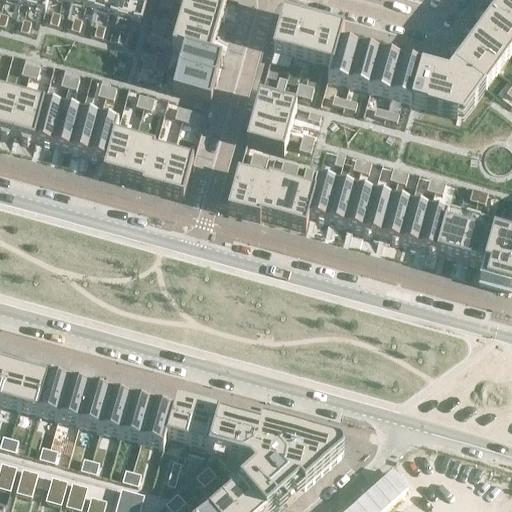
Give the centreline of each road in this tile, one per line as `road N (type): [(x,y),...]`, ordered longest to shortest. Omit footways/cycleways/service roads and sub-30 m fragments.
road 1 (tertiary): [(49,324),(413,427)]
road 2 (tertiary): [(511,337),(190,252)]
road 3 (residential): [(265,0),(190,252)]
road 4 (residential): [(453,0),(432,27),(329,0)]
road 5 (tertiary): [(190,252),(57,214)]
road 6 (tertiary): [(57,214),(18,257),(18,283),(49,324)]
road 7 (residential): [(511,343),(413,427)]
road 8 (residential): [(413,427),(320,511)]
